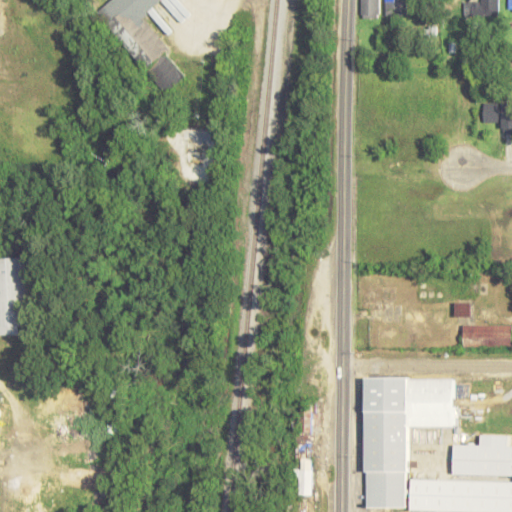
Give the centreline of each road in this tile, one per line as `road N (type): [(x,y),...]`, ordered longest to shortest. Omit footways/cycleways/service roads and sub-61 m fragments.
road 1 (primary): [(340,511),(346,0)]
road 2 (residential): [(511,366),(340,369)]
